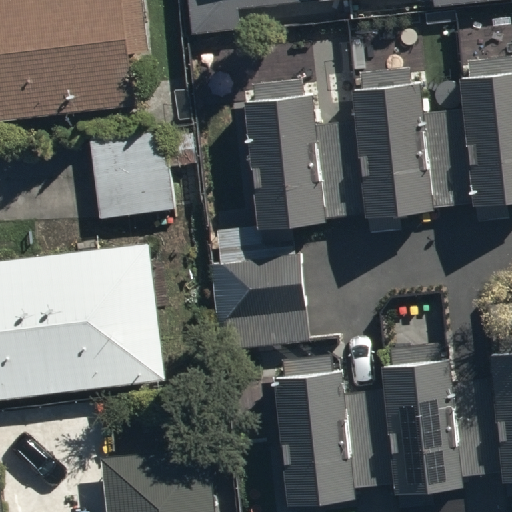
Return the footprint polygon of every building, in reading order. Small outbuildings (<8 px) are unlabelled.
[(0,0),(0,136),(161,119),(148,0),(0,0)] [(193,0),(198,33),(506,0),(193,0)] [(355,88),(358,117),(319,121),(316,91),(306,92),(304,76),(256,81),(258,97),(248,98),(261,226),(329,219),(329,216),(368,212),(368,216),(437,208),(437,205),(475,201),(476,204),(511,199),(511,69),(462,75),(465,106),(427,110),(424,81),(355,88)] [(93,138),(103,217),(178,207),(168,129),(93,138)] [(0,259),(0,397),(167,377),(150,241),(0,259)] [(230,347),(311,339),(302,251),(221,258),(230,347)] [(454,358),(383,366),(386,388),(348,393),(346,368),(277,376),(292,504),(359,496),(358,486),(397,482),(398,492),(468,484),(467,474),(506,469),(508,481),(511,480),(511,351),(491,354),(494,376),(456,381),(454,358)] [(0,511),(218,511),(211,447),(106,458),(111,511),(6,511),(0,455),(0,511)]
